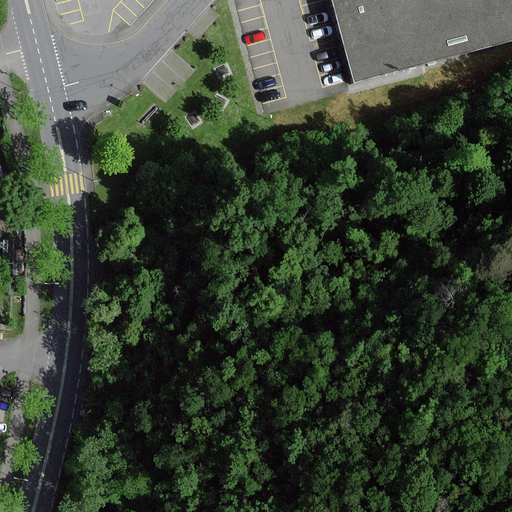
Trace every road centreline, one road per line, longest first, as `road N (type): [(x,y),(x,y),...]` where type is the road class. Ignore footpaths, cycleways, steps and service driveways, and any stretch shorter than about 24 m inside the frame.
road 1 (secondary): [(32,511),(58,404),(74,276),(73,218),(48,90)]
road 2 (residential): [(48,90),(132,59),(191,0)]
